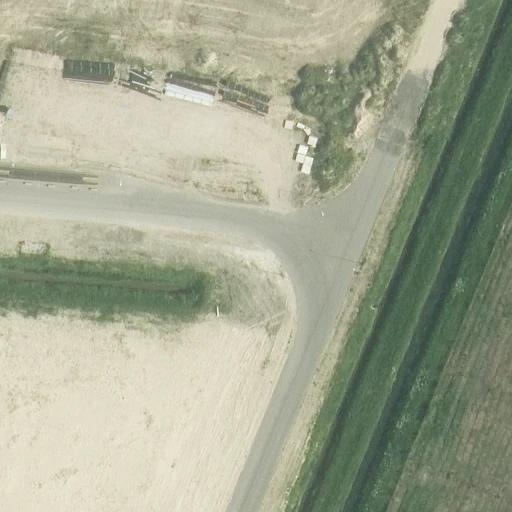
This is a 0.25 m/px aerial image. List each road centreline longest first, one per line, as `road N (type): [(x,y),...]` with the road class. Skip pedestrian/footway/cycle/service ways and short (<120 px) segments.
road 1 (unclassified): [(347,224),(0,199)]
road 2 (unclassified): [(233,511),(347,224)]
road 3 (unclassified): [(347,224),(440,0)]
